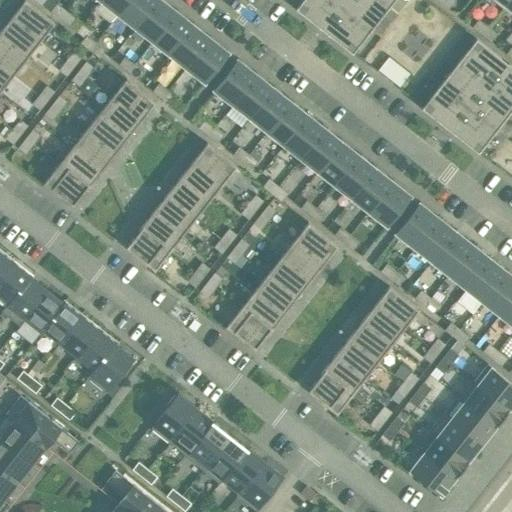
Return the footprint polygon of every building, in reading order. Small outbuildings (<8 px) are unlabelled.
[(25,0),(24,0),(11,17),(40,41),(54,23),(25,0)] [(101,0),(101,1),(118,14),(129,0),(101,0)] [(129,0),(118,14),(135,27),(156,0),(129,0)] [(160,0),(156,0),(135,27),(152,41),(175,11),(160,0)] [(301,0),(295,9),(315,25),(318,27),(319,29),(320,28),(328,34),(327,35),(329,36),(332,38),(352,54),(394,0),(301,0)] [(453,0),(439,0),(439,1),(448,9),(454,1),(453,0)] [(491,0),(502,8),(508,0),(491,0)] [(511,0),(508,0),(502,8),(511,15),(511,0)] [(56,3),(50,11),(60,18),(66,11),(56,3)] [(66,11),(60,18),(69,26),(75,18),(66,11)] [(175,11),(152,41),(169,54),(192,25),(175,11)] [(11,17),(0,30),(0,36),(27,58),(40,41),(11,17)] [(478,19),(472,27),(481,35),(487,27),(478,19)] [(192,25),(169,54),(186,68),(209,38),(192,25)] [(487,27),(481,35),(490,42),(497,34),(487,27)] [(86,35),(80,43),(89,50),(96,42),(86,35)] [(0,36),(0,64),(13,75),(27,58),(0,36)] [(209,38),(186,68),(204,82),(205,81),(226,53),(227,52),(209,38)] [(511,66),(476,38),(421,108),(441,124),(443,126),(445,128),(446,127),(453,133),(453,134),(455,135),(458,137),(478,153),(511,110),(511,66)] [(96,42),(89,50),(99,58),(105,50),(96,42)] [(73,51),(65,61),(73,67),(81,58),(73,51)] [(388,56),(377,70),(399,88),(410,73),(388,56)] [(124,57),(118,65),(127,72),(134,64),(124,57)] [(238,60),(214,90),(232,104),(255,74),(238,60)] [(65,61),(58,70),(66,76),(73,67),(65,61)] [(86,61),(78,71),(86,77),(93,68),(86,61)] [(0,64),(0,91),(0,92),(13,75),(0,64)] [(134,64),(127,72),(137,79),(143,71),(134,64)] [(78,71),(71,80),(79,86),(86,77),(78,71)] [(255,74),(232,104),(249,117),(272,88),(255,74)] [(126,79),(111,97),(141,120),(155,102),(126,79)] [(158,83),(152,91),(161,99),(168,91),(158,83)] [(46,85),(39,95),(47,101),(54,92),(46,85)] [(272,88),(249,117),(266,131),(289,101),(272,88)] [(168,91),(161,99),(171,106),(177,98),(168,91)] [(39,95),(31,104),(39,110),(47,101),(39,95)] [(59,95),(51,105),(59,111),(67,102),(59,95)] [(111,97),(98,114),(128,137),(141,120),(111,97)] [(289,101),(266,131),(283,144),(306,115),(289,101)] [(51,105),(44,114),(52,120),(59,111),(51,105)] [(98,114),(85,131),(114,154),(128,137),(98,114)] [(306,115),(283,144),(300,158),(323,128),(306,115)] [(19,119),(12,129),(20,135),(27,125),(19,119)] [(205,120),(198,128),(208,135),(214,127),(205,120)] [(214,127),(208,135),(217,143),(223,135),(214,127)] [(323,128),(300,158),(317,171),(340,141),(323,128)] [(12,129),(5,138),(13,144),(20,135),(12,129)] [(32,129),(25,139),(33,145),(40,135),(32,129)] [(85,131),(71,148),(101,171),(114,154),(85,131)] [(25,139),(17,148),(25,154),(33,145),(25,139)] [(340,141),(317,171),(334,184),(357,155),(340,141)] [(207,143),(193,161),(222,184),(236,166),(207,143)] [(238,147),(232,155),(242,162),(248,154),(238,147)] [(71,148),(58,165),(87,188),(101,171),(71,148)] [(248,154),(242,162),(251,169),(257,161),(248,154)] [(357,155),(334,184),(351,198),(374,168),(357,155)] [(193,161),(179,178),(209,201),(222,184),(193,161)] [(58,165),(43,183),(60,196),(61,196),(73,205),(86,189),(87,189),(87,188),(58,165)] [(374,168),(351,198),(368,211),(391,181),(374,168)] [(179,178),(166,195),(195,218),(209,201),(179,178)] [(268,179),(262,187),(271,194),(278,186),(268,179)] [(391,181),(368,211),(386,225),(387,224),(386,224),(408,197),(409,196),(391,181)] [(278,186),(271,194),(281,201),(287,193),(278,186)] [(166,195),(152,212),(182,235),(195,218),(166,195)] [(255,195),(248,204),(255,210),(263,201),(255,195)] [(306,200),(300,208),(309,215),(316,208),(306,200)] [(248,204),(240,213),(248,219),(255,210),(248,204)] [(420,204),(396,234),(414,248),(438,218),(420,204)] [(268,205),(260,214),(268,220),(276,211),(268,205)] [(316,208),(309,215),(319,223),(325,215),(316,208)] [(152,212),(139,228),(169,252),(182,235),(152,212)] [(260,214),(253,223),(261,230),(268,220),(260,214)] [(438,218),(414,248),(431,261),(454,231),(438,218)] [(308,222),(294,240),(323,264),(337,246),(308,222)] [(340,227),(334,235),(343,242),(350,234),(340,227)] [(139,230),(126,247),(138,256),(137,257),(154,270),(169,252),(139,228),(138,230),(139,230)] [(228,229),(221,238),(229,244),(236,235),(228,229)] [(454,231),(431,261),(448,274),(471,245),(454,231)] [(350,234),(343,242),(353,250),(359,242),(350,234)] [(221,238),(213,247),(221,253),(229,244),(221,238)] [(241,239),(234,248),(241,254),(249,245),(241,239)] [(294,240),(280,257),(310,280),(323,264),(294,240)] [(471,245),(448,274),(465,288),(488,258),(471,245)] [(234,248),(226,257),(234,263),(241,254),(234,248)] [(0,250),(0,278),(14,261),(0,250)] [(280,257),(267,274),(296,297),(310,280),(280,257)] [(488,258),(465,288),(482,301),(505,272),(488,258)] [(14,261),(0,278),(0,295),(8,302),(9,302),(31,275),(14,261)] [(201,262),(194,272),(202,278),(209,269),(201,262)] [(387,263),(380,271),(390,279),(396,271),(387,263)] [(396,271),(390,279),(399,286),(405,278),(396,271)] [(194,272),(187,281),(195,287),(202,278),(194,272)] [(511,276),(505,272),(482,301),(499,315),(511,298),(511,276)] [(214,273),(207,282),(215,288),(222,279),(214,273)] [(267,274),(253,291),(283,314),(296,297),(267,274)] [(8,302),(1,311),(19,326),(25,318),(24,318),(46,290),(30,277),(32,275),(31,275),(9,302),(8,302)] [(207,282),(199,291),(207,297),(215,288),(207,282)] [(389,286),(375,304),(404,327),(418,310),(389,286)] [(46,290),(24,318),(25,318),(42,332),(43,331),(42,330),(43,329),(65,301),(64,301),(62,303),(46,290)] [(421,290),(414,298),(424,306),(430,298),(421,290)] [(253,291),(240,308),(270,331),(283,314),(253,291)] [(430,298),(424,306),(433,313),(439,305),(430,298)] [(511,298),(499,315),(511,324),(511,298)] [(43,329),(42,330),(43,331),(44,329),(60,342),(82,315),(65,301),(43,329)] [(375,304),(361,321),(391,344),(404,327),(375,304)] [(240,308),(225,327),(242,340),(243,339),(255,349),(268,332),(269,333),(270,331),(240,308)] [(60,342),(60,343),(76,355),(77,356),(99,328),(82,315),(60,342)] [(361,321),(348,338),(377,361),(391,344),(361,321)] [(450,322),(444,330),(453,337),(460,329),(450,322)] [(76,355),(73,359),(90,372),(91,373),(116,341),(99,328),(77,356),(76,355)] [(460,329),(453,337),(463,345),(469,337),(460,329)] [(348,338),(335,355),(364,378),(377,361),(348,338)] [(437,338),(430,347),(437,354),(445,344),(437,338)] [(90,372),(86,377),(105,392),(117,377),(118,378),(125,370),(123,369),(132,357),(115,344),(116,342),(116,341),(91,373),(90,372)] [(488,344),(482,352),(491,359),(498,351),(488,344)] [(430,347),(422,357),(430,363),(437,354),(430,347)] [(450,348),(442,357),(449,362),(456,353),(450,348)] [(498,351),(491,359),(501,366),(507,358),(498,351)] [(335,355),(321,372),(351,395),(364,378),(335,355)] [(442,357),(435,367),(441,372),(449,362),(442,357)] [(511,383),(491,367),(477,385),(508,409),(511,404),(511,383)] [(23,370),(16,378),(26,386),(32,378),(23,370)] [(321,374),(308,390),(320,400),(319,401),(336,414),(351,395),(321,372),(320,373),(321,374)] [(410,372),(403,381),(411,388),(418,378),(410,372)] [(32,378),(26,386),(35,393),(41,385),(32,378)] [(403,381),(395,391),(403,397),(411,388),(403,381)] [(423,382),(416,391),(422,396),(429,387),(423,382)] [(477,385),(463,401),(495,426),(508,409),(477,385)] [(416,391),(408,401),(415,406),(422,396),(416,391)] [(169,405),(151,428),(168,442),(195,408),(178,394),(176,397),(174,395),(167,404),(169,405)] [(21,396),(6,414),(45,446),(51,438),(69,452),(78,441),(21,396)] [(56,397),(50,405),(60,412),(66,405),(56,397)] [(463,401),(450,418),(481,443),(495,426),(463,401)] [(66,405),(60,412),(69,420),(75,412),(66,405)] [(383,406),(376,415),(384,421),(391,412),(383,406)] [(195,408),(168,442),(185,456),(212,421),(195,408)] [(6,414),(0,421),(0,438),(31,464),(45,446),(6,414)] [(376,415),(369,425),(377,431),(384,421),(376,415)] [(396,416),(389,425),(395,430),(402,421),(396,416)] [(450,418),(437,435),(468,460),(481,443),(450,418)] [(212,421),(185,456),(202,469),(229,434),(212,421)] [(389,425),(381,434),(388,439),(395,430),(389,425)] [(229,434),(202,469),(220,483),(223,479),(222,479),(246,448),(229,434)] [(437,435),(423,452),(455,477),(468,460),(437,435)] [(0,438),(0,467),(17,482),(31,464),(0,438)] [(246,448),(222,479),(223,479),(238,491),(239,492),(263,461),(246,448)] [(423,452),(409,470),(441,495),(455,477),(423,452)] [(138,461),(132,469),(141,477),(147,469),(138,461)] [(238,491),(236,495),(254,510),(281,475),(263,461),(239,492),(238,491)] [(0,496),(3,499),(17,482),(0,467),(0,496)] [(147,469),(141,477),(151,484),(157,476),(147,469)] [(168,511),(115,470),(106,482),(124,496),(118,503),(129,511),(168,511)] [(306,486),(300,493),(309,501),(316,493),(306,486)] [(172,488),(166,496),(175,503),(181,496),(172,488)] [(181,496),(175,503),(184,511),(191,503),(181,496)] [(129,511),(118,503),(110,511),(129,511)]
